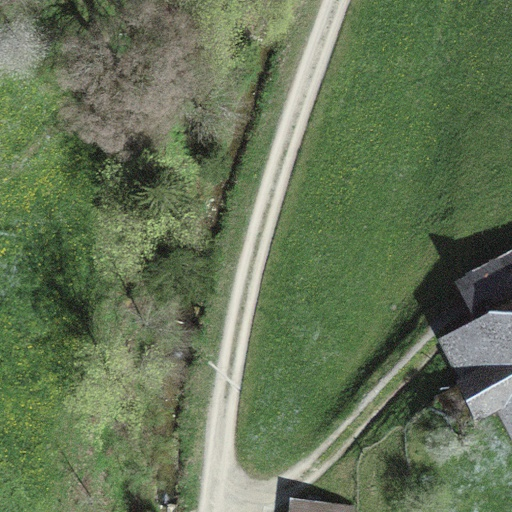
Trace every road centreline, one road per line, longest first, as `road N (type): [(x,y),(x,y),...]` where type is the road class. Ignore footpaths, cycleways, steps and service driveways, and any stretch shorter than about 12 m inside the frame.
road 1 (track): [(340,0),(238,336),(222,511)]
road 2 (track): [(437,344),(331,459),(258,511)]
